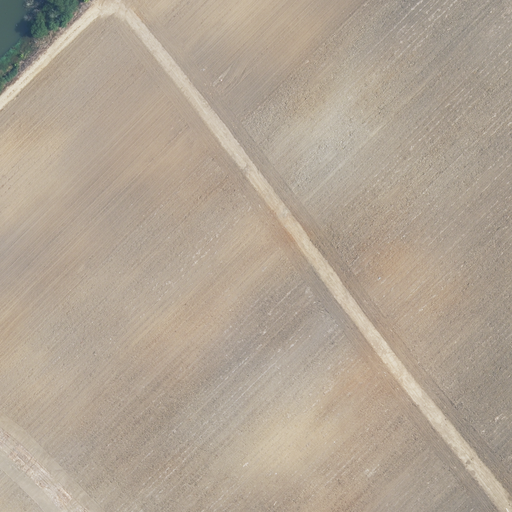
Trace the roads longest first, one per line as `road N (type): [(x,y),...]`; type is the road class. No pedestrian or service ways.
road 1 (track): [(511,511),(124,9)]
road 2 (track): [(132,0),(0,115)]
